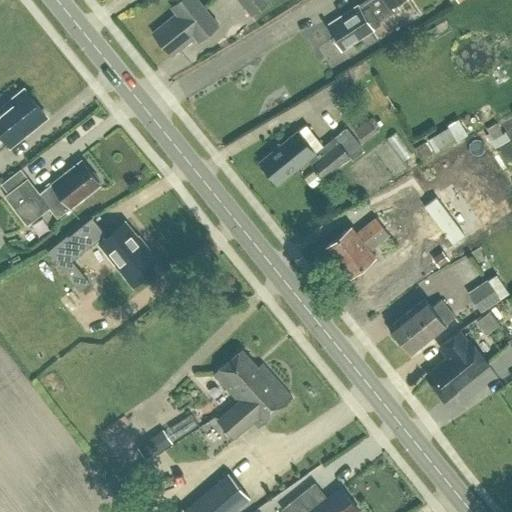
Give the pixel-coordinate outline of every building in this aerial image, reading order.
[(197,40),(217,24),(198,0),(176,0),(170,6),(175,12),(151,31),(171,56),(195,37),(197,40)] [(266,3),(264,0),(238,0),(250,15),(266,3)] [(384,0),(389,8),(401,0),(384,0)] [(326,26),(341,49),(372,28),(379,23),(368,6),(361,11),(358,5),(326,26)] [(0,132),(10,144),(44,116),(23,90),(0,108),(0,132)] [(367,119),(353,129),(362,142),(376,132),(367,119)] [(496,123),(486,128),(492,139),(502,133),(496,123)] [(345,130),(323,148),(305,125),(297,132),(296,131),(260,161),(276,182),(307,157),(312,164),(310,165),(321,178),(348,155),(358,146),(345,130)] [(425,141),(431,153),(453,141),(446,129),(425,141)] [(39,192),(27,177),(8,192),(4,195),(27,224),(49,207),(57,217),(70,206),(99,183),(81,160),(52,183),(39,192)] [(1,183),(8,192),(27,177),(20,168),(1,183)] [(400,207),(414,199),(403,177),(389,184),(400,207)] [(370,208),(392,195),(387,186),(365,199),(370,208)] [(365,230),(342,249),(357,267),(395,236),(373,208),(358,221),(365,230)] [(440,214),(411,230),(418,243),(447,227),(440,214)] [(100,242),(99,242),(133,284),(159,263),(126,221),(107,236),(92,216),(68,235),(67,234),(47,249),(52,256),(79,289),(90,280),(72,259),(98,239),(100,242)] [(395,236),(357,267),(372,286),(395,267),(403,276),(418,264),(395,236)] [(495,273),(487,278),(467,292),(480,311),(500,298),(500,297),(508,292),(495,273)] [(432,304),(426,296),(388,327),(409,353),(446,323),(446,322),(453,316),(438,298),(432,304)] [(453,388),(486,362),(469,341),(466,343),(457,331),(440,345),(449,357),(427,375),(435,385),(433,387),(443,400),(455,390),(453,388)] [(241,348),(214,373),(238,401),(259,383),(261,386),(273,375),(262,362),(257,366),(241,348)] [(258,428),(293,398),(273,375),(261,386),(259,383),(238,401),(239,402),(219,420),(234,437),(253,420),(258,427),(258,428)] [(172,443),(163,429),(150,438),(159,451),(172,443)] [(185,509),(187,511),(231,511),(250,497),(228,472),(185,509)] [(284,511),(356,511),(358,511),(339,488),(327,498),(314,482),(282,509),(284,511)]
